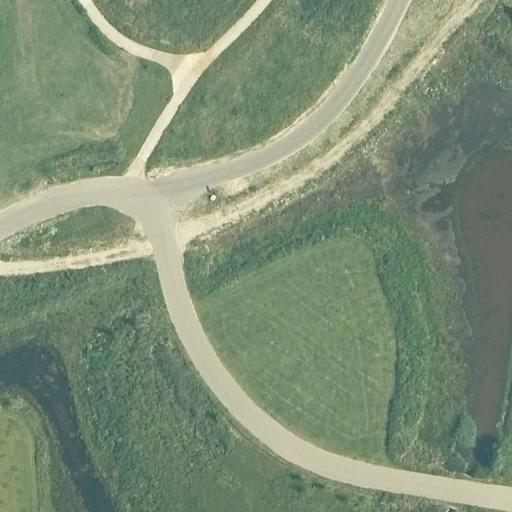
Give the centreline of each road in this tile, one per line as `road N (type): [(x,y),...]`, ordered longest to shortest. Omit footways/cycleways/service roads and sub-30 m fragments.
road 1 (residential): [(511,505),(312,462),(249,417),(205,365),(149,215)]
road 2 (residential): [(398,0),(348,86),(318,120),(258,162),(176,190),(149,215)]
road 3 (residential): [(0,226),(82,194),(122,197)]
